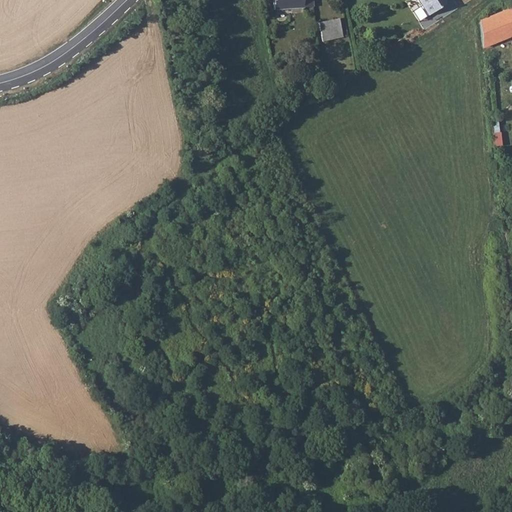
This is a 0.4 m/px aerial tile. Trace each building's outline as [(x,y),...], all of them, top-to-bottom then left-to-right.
[(272,0),(274,9),(312,5),(311,0),(272,0)] [(418,0),(428,13),(445,2),(444,0),(418,0)] [(511,10),(485,19),(486,30),(492,30),(494,34),(503,32),(509,38),(511,38),(511,43),(511,10)] [(321,36),(342,31),(338,17),(317,21),(321,36)] [(321,36),(322,42),(343,37),(342,31),(321,36)]
